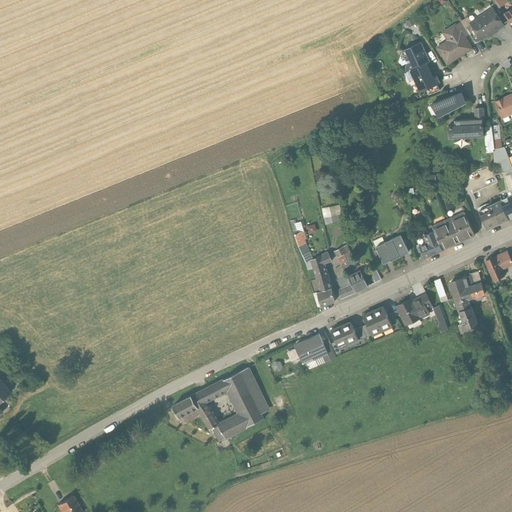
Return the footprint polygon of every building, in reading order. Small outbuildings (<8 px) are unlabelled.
[(493,9),(471,23),(471,24),(481,39),(503,25),(493,9)] [(467,18),(461,22),(465,28),(471,24),(471,23),(467,18)] [(461,22),(455,26),(460,34),(461,33),(464,38),(469,35),(465,28),(461,22)] [(471,24),(465,28),(469,35),(475,43),(481,39),(471,24)] [(460,34),(455,26),(444,33),(449,41),(438,48),(448,63),(471,48),(464,38),(461,33),(460,34)] [(420,43),(402,51),(400,57),(406,59),(408,63),(406,68),(407,72),(410,71),(426,63),(429,62),(420,43)] [(426,63),(410,71),(420,92),(426,89),(437,84),(440,83),(436,75),(433,77),(426,63)] [(437,84),(426,89),(429,95),(440,90),(437,84)] [(447,91),(431,97),(433,103),(449,97),(447,91)] [(433,103),(432,103),(439,115),(465,101),(461,92),(449,97),(433,103)] [(511,94),(504,99),(497,103),(496,102),(502,117),(511,112),(511,94)] [(397,101),(390,105),(393,110),(400,106),(397,101)] [(483,108),(475,108),(475,119),(482,119),(484,119),(483,108)] [(475,119),(455,120),(455,125),(448,126),(449,138),(484,135),(483,124),(482,119),(475,119)] [(498,126),(492,127),(494,149),(499,147),(500,147),(498,126)] [(491,169),(466,180),(472,192),(497,181),(491,169)] [(511,169),(503,173),(507,191),(511,189),(511,169)] [(500,202),(485,208),(486,210),(479,213),(487,230),(508,220),(500,202)] [(336,215),(324,217),(326,225),(341,221),(340,215),(341,215),(340,209),(335,210),(336,215)] [(465,216),(449,223),(458,242),(474,235),(465,216)] [(449,223),(433,230),(434,232),(442,250),(458,242),(449,223)] [(309,253),(304,239),(306,238),(304,232),(294,235),(302,256),(309,253)] [(434,232),(417,239),(420,248),(417,249),(419,252),(422,251),(424,258),(442,250),(434,232)] [(401,235),(376,247),(384,263),(391,260),(409,252),(401,235)] [(349,251),(346,245),(335,252),(338,258),(349,251)] [(349,251),(338,258),(341,265),(353,258),(349,251)] [(507,252),(495,258),(485,262),(494,281),(503,277),(500,270),(511,265),(511,264),(509,258),(507,252)] [(328,253),(311,261),(313,269),(324,264),(332,261),(328,253)] [(353,258),(341,265),(344,272),(355,265),(353,258)] [(324,264),(313,269),(317,279),(328,276),(324,264)] [(374,267),(368,270),(375,283),(381,280),(374,267)] [(360,271),(348,277),(352,286),(341,290),(339,291),(341,299),(368,287),(360,271)] [(478,271),(470,274),(471,276),(474,286),(482,283),(478,271)] [(346,275),(336,279),(341,290),(352,286),(348,277),(346,275)] [(328,276),(317,279),(320,292),(332,288),(328,276)] [(471,276),(450,283),(456,302),(469,298),(470,299),(485,294),(482,283),(474,286),(471,276)] [(435,281),(441,297),(447,295),(440,279),(435,281)] [(320,292),(317,293),(321,308),(335,301),(332,288),(320,292)] [(426,295),(412,302),(411,299),(396,307),(406,327),(420,319),(429,314),(426,309),(432,306),(426,295)] [(469,298),(456,302),(461,319),(474,313),(470,299),(469,298)] [(439,306),(432,309),(439,325),(445,322),(439,306)] [(387,316),(383,307),(372,312),(381,332),(392,327),(387,316)] [(381,332),(372,312),(363,317),(367,325),(371,336),(381,332)] [(397,324),(392,313),(387,316),(392,327),(397,324)] [(474,313),(461,319),(463,325),(458,326),(461,334),(479,326),(474,313)] [(439,325),(438,325),(441,333),(447,330),(445,322),(439,325)] [(350,323),(331,332),(336,343),(339,351),(359,342),(350,323)] [(371,336),(367,325),(361,328),(366,339),(371,336)] [(361,328),(356,330),(361,341),(366,339),(361,328)] [(319,336),(294,347),(302,366),(322,357),(328,354),(323,345),(319,336)] [(336,359),(328,342),(323,345),(328,354),(322,357),(325,364),(336,359)] [(339,351),(336,343),(330,345),(335,356),(341,354),(339,351)] [(247,369),(199,394),(202,400),(227,388),(233,400),(208,413),(201,416),(211,432),(213,431),(220,442),(263,421),(254,402),(262,398),(247,369)] [(0,401),(10,392),(0,380),(0,401)] [(199,394),(172,408),(178,419),(183,417),(185,423),(201,416),(208,413),(202,400),(199,394)] [(81,511),(73,497),(58,505),(62,511),(81,511)]
